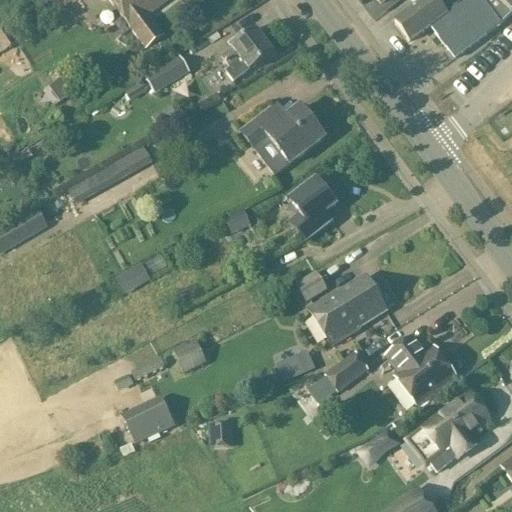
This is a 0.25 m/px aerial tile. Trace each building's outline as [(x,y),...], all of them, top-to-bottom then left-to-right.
[(169,2),(167,0),(107,0),(146,51),(164,38),(149,18),(169,2)] [(511,0),(428,0),(395,25),(409,45),(430,29),(455,62),(504,26),(511,17),(511,0)] [(0,56),(18,45),(5,25),(0,27),(0,56)] [(231,50),(232,51),(220,60),(229,71),(225,74),(235,85),(249,74),(250,74),(273,56),(255,32),(231,50)] [(180,59),(144,81),(155,98),(190,76),(180,59)] [(52,87),(63,102),(76,93),(65,78),(52,87)] [(160,134),(178,123),(170,109),(152,120),(160,134)] [(304,109),(301,112),(299,110),(276,128),(266,116),(241,135),(255,153),(269,142),(290,169),(325,142),(312,126),(315,123),(304,109)] [(143,148),(66,193),(76,210),(153,165),(143,148)] [(299,218),(289,226),(304,246),(331,225),(325,217),(336,208),(316,182),(288,203),(299,218)] [(0,232),(0,256),(1,258),(47,230),(36,212),(0,232)] [(141,267),(116,282),(125,297),(150,283),(141,267)] [(306,306),(328,293),(316,274),(294,288),(306,306)] [(337,295),(335,296),(345,313),(333,320),(345,341),(360,333),(359,332),(387,315),(365,279),(338,296),(337,295)] [(345,313),(335,296),(308,313),(331,350),(345,341),(333,320),(345,313)] [(412,342),(387,360),(400,378),(396,381),(416,407),(424,401),(426,404),(434,398),(432,395),(454,379),(434,353),(425,359),(412,342)] [(184,377),(207,366),(196,344),(173,356),(184,377)] [(337,398),(369,374),(355,356),(324,380),(337,398)] [(307,360),(289,370),(295,382),(313,372),(307,360)] [(136,384),(165,371),(160,362),(132,375),(136,384)] [(438,422),(432,427),(458,461),(478,446),(470,435),(488,421),(470,398),(447,415),(444,412),(435,419),(438,422)] [(161,399),(121,418),(135,448),(175,429),(161,399)] [(234,451),(232,425),(210,426),(211,452),(234,451)] [(360,457),(369,468),(397,446),(388,435),(360,457)] [(511,463),(502,471),(511,484),(511,463)]
